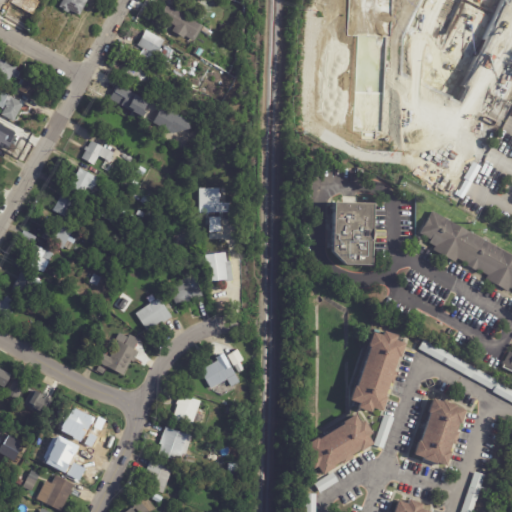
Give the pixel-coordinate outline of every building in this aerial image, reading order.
[(90,0),(82,16),(72,10),(70,14),(65,11),(66,9),(61,7),(64,0),(90,0)] [(184,13),(203,25),(195,38),(189,34),(186,39),(175,31),(178,26),(162,17),(170,5),(184,13)] [(202,32),(205,28),(213,34),(210,38),(202,32)] [(166,42),(158,57),(139,46),(148,31),(166,41),(166,42)] [(179,50),(179,51),(166,42),(171,35),(184,43),(179,50)] [(199,47),(207,51),(203,57),(196,52),(199,47)] [(18,66),(20,67),(18,70),(21,72),(22,69),(36,77),(27,94),(14,87),(19,79),(14,77),(10,85),(8,84),(7,87),(0,83),(0,78),(1,76),(0,75),(0,58),(1,57),(7,60),(8,58),(14,61),(13,63),(18,66)] [(127,74),(131,68),(137,71),(139,67),(150,73),(148,77),(149,78),(145,84),(127,74)] [(125,85),(132,89),(130,93),(140,99),(134,109),(108,95),(109,94),(104,91),(107,85),(113,88),(114,85),(122,89),(124,85),(125,85)] [(12,97),(21,102),(22,100),(27,102),(16,122),(0,113),(3,108),(0,106),(0,99),(4,92),(12,97)] [(187,139),(194,123),(160,107),(152,123),(187,139)] [(110,117),(122,124),(112,141),(101,134),(110,117)] [(14,129),(9,139),(10,140),(5,150),(0,147),(0,122),(1,121),(14,128),(14,129)] [(116,154),(111,163),(101,157),(96,165),(84,159),(88,151),(86,150),(87,147),(89,148),(93,142),(116,154)] [(137,172),(140,167),(147,171),(144,176),(137,172)] [(101,180),(97,188),(91,185),(86,194),(74,187),(78,179),(77,179),(82,169),(101,180)] [(139,183),(136,189),(131,187),(135,181),(139,183)] [(198,214),(228,213),(228,203),(218,203),(218,188),(197,189),(198,214)] [(77,200),(77,201),(82,204),(74,218),(69,215),(67,218),(55,211),(62,197),(61,197),(63,192),(77,200)] [(346,264),(378,265),(380,197),(340,194),(337,245),(346,264)] [(148,205),(149,204),(143,200),(145,197),(155,202),(152,208),(148,205)] [(116,211),(118,207),(132,214),(130,219),(116,211)] [(511,253),(437,208),(422,233),(433,248),(511,293),(511,253)] [(100,215),(103,210),(121,221),(118,225),(100,215)] [(208,217),(208,232),(219,231),(219,217),(208,217)] [(53,221),(75,233),(65,250),(43,238),(53,221)] [(140,229),(137,234),(126,228),(129,223),(140,229)] [(38,238),(35,244),(22,238),(25,231),(38,238)] [(26,263),(30,256),(28,255),(31,250),(33,251),(36,245),(47,251),(54,254),(50,262),(52,263),(46,274),(26,263)] [(208,256),(227,254),(228,263),(230,263),(230,264),(233,264),(235,282),(225,283),(225,282),(211,283),(208,256)] [(242,268),(250,268),(250,283),(243,283),(242,268)] [(132,276),(136,270),(143,275),(139,281),(132,276)] [(32,275),(31,276),(44,283),(38,293),(31,288),(26,297),(14,291),(24,272),(26,273),(27,272),(32,275)] [(103,279),(99,287),(91,283),(96,275),(103,279)] [(203,298),(188,305),(187,302),(178,306),(169,288),(195,276),(205,297),(203,298)] [(67,285),(70,280),(76,283),(73,288),(67,285)] [(19,305),(18,307),(20,309),(17,314),(15,313),(9,322),(0,316),(0,305),(2,302),(4,303),(7,298),(19,305)] [(166,309),(172,316),(148,332),(137,315),(161,300),(166,309)] [(113,327),(117,322),(126,328),(123,333),(113,327)] [(375,328),(406,339),(385,407),(354,398),(375,328)] [(498,381),(492,390),(418,349),(424,339),(498,381)] [(141,354),(136,362),(134,361),(125,377),(107,367),(121,342),(141,354)] [(511,378),(507,376),(509,373),(497,368),(503,352),(509,355),(511,347),(511,378)] [(230,366),(241,362),(237,350),(226,354),(230,366)] [(219,362),(220,361),(219,360),(226,355),(241,382),(232,387),(230,384),(224,387),(222,383),(212,389),(202,371),(219,362)] [(236,365),(241,362),(246,371),(240,374),(236,365)] [(511,390),(511,403),(495,393),(500,384),(511,390)] [(413,453),(448,469),(470,410),(436,393),(413,453)] [(198,416),(193,429),(174,422),(180,406),(179,406),(183,395),(203,404),(198,416)] [(11,408),(15,402),(23,408),(19,414),(11,408)] [(106,422),(101,430),(99,428),(91,444),(73,434),(87,409),(107,420),(106,422)] [(0,413),(9,419),(4,428),(0,425),(0,413)] [(315,484),(371,449),(377,432),(352,413),(307,441),(315,484)] [(386,450),(376,447),(387,416),(397,419),(386,450)] [(190,452),(188,457),(186,455),(183,464),(161,455),(164,446),(162,445),(168,428),(195,439),(190,452)] [(90,453),(84,463),(86,464),(83,468),(82,468),(76,479),(59,470),(73,444),(90,453)] [(165,495),(146,488),(152,472),(149,471),(153,461),(175,470),(165,495)] [(40,477),(39,480),(31,475),(33,470),(42,474),(40,477)] [(485,476),(487,477),(475,511),(463,511),(477,473),(485,476)] [(322,494),(317,485),(334,474),(340,483),(322,494)] [(76,484),(74,489),(75,490),(72,494),(71,494),(63,510),(39,498),(48,480),(53,483),(58,475),(76,484)] [(29,477),(38,481),(33,491),(24,487),(29,477)] [(394,511),(432,511),(434,507),(400,495),(394,511)] [(319,496),(318,511),(308,511),(309,496),(319,496)] [(129,511),(133,509),(134,510),(136,508),(135,508),(148,498),(158,510),(155,511),(139,511),(138,510),(135,511),(129,511)]
